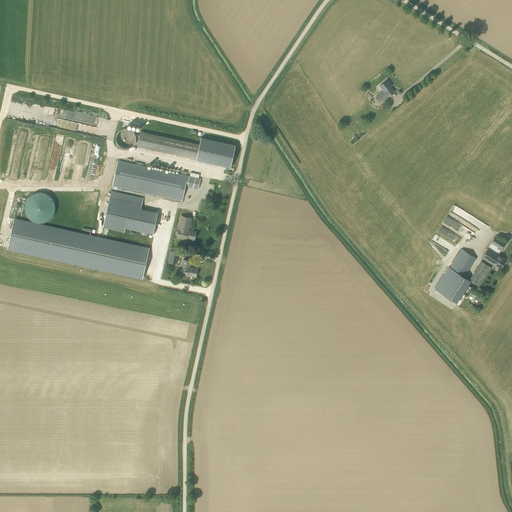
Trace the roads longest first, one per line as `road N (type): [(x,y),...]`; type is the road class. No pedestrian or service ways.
road 1 (unclassified): [(327,0),(250,119),(186,420),(184,511)]
road 2 (unclassified): [(400,0),(511,68)]
